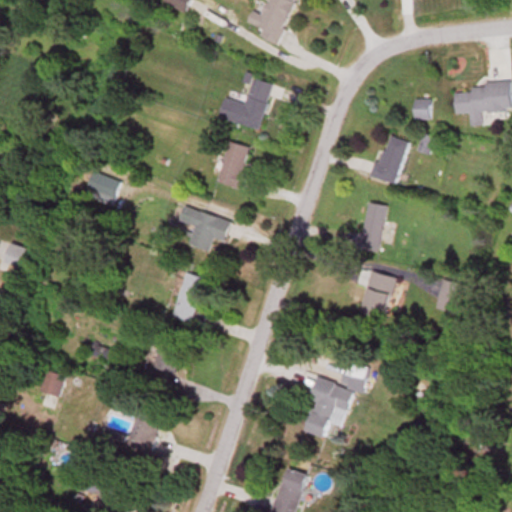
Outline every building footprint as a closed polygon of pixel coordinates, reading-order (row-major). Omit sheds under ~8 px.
[(265,0),(253,30),(281,42),(298,4),(288,0),(265,0)] [(276,85),(256,80),(250,104),(229,99),(223,121),(263,132),(276,85)] [(458,94),(459,115),(473,114),(474,127),(486,127),(485,114),(511,112),(511,82),(475,84),(476,93),(458,94)] [(419,101),(419,120),(432,120),(432,101),(419,101)] [(374,160),(370,174),(400,182),(411,142),(393,137),(385,163),(374,160)] [(217,180),(241,187),(252,148),(227,141),(217,180)] [(118,178),(93,169),(88,184),(113,193),(118,178)] [(378,250),(386,202),(367,199),(359,247),(378,250)] [(232,219),(185,204),(180,219),(196,225),(190,243),(210,249),(214,236),(225,240),(232,219)] [(361,310),(385,316),(395,275),(371,269),(361,310)] [(208,278),(186,270),(171,316),(192,323),(208,278)] [(178,369),(178,336),(155,336),(155,369),(178,369)] [(343,422),(355,389),(361,391),(369,368),(346,360),(338,382),(320,375),(301,428),(326,437),(332,418),(343,422)] [(270,511),(296,511),(309,474),(286,467),(270,511)] [(125,511),(135,478),(104,470),(91,511),(125,511)]
